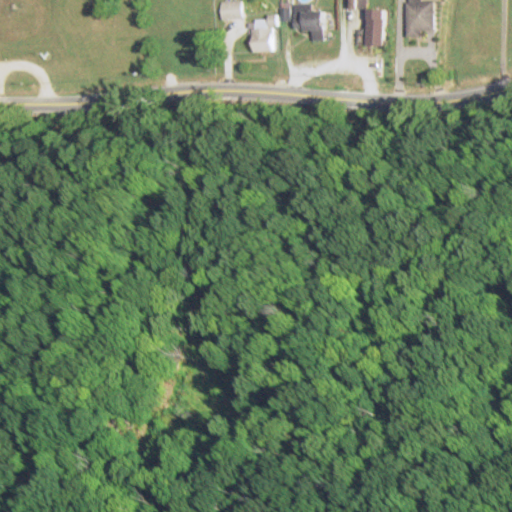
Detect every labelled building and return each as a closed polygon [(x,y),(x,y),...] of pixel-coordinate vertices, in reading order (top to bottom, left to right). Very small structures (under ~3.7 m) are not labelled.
[(221,0),(221,18),(242,18),(242,0),(221,0)] [(367,10),(367,46),(387,46),(387,10),(367,10),(367,0),(346,0),(346,9),(367,10)] [(409,2),(409,35),(437,35),(437,2),(409,2)] [(325,10),(313,10),(313,4),(295,3),(294,30),(314,31),(314,38),(324,38),(325,10)] [(252,51),(273,51),(273,20),(252,20),(252,51)]
